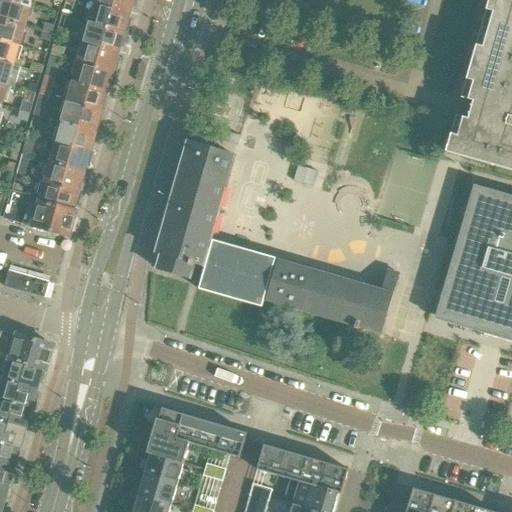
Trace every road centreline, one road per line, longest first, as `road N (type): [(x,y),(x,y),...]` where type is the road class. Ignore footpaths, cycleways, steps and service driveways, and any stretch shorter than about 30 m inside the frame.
road 1 (residential): [(97,336),(511,467)]
road 2 (secondary): [(97,336),(189,0)]
road 3 (residential): [(205,32),(409,93),(435,0)]
road 4 (secondary): [(47,511),(97,336)]
